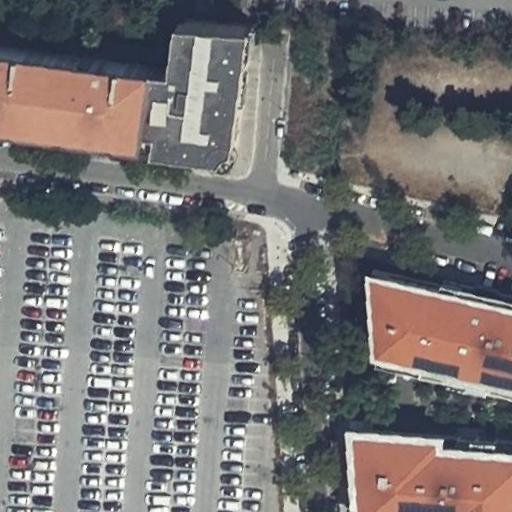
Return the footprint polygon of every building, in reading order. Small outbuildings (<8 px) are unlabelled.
[(253,23),(511,41),(511,0),(0,0),(0,3),(179,17),(253,23)] [(250,43),(253,23),(179,17),(174,48),(180,49),(177,67),(172,66),(171,72),(154,69),(155,64),(0,43),(0,123),(158,145),(218,152),(219,139),(227,134),(235,69),(237,55),(239,41),(250,43)] [(250,43),(239,41),(237,55),(248,57),(250,43)] [(248,57),(237,55),(235,69),(247,71),(247,65),(248,57)] [(227,134),(219,139),(218,152),(220,152),(228,151),(232,148),(237,142),(247,71),(235,69),(227,134)] [(511,290),(375,262),(384,359),(511,386),(511,290)] [(448,420),(352,412),(356,511),(511,511),(511,434),(448,430),(448,420)]
